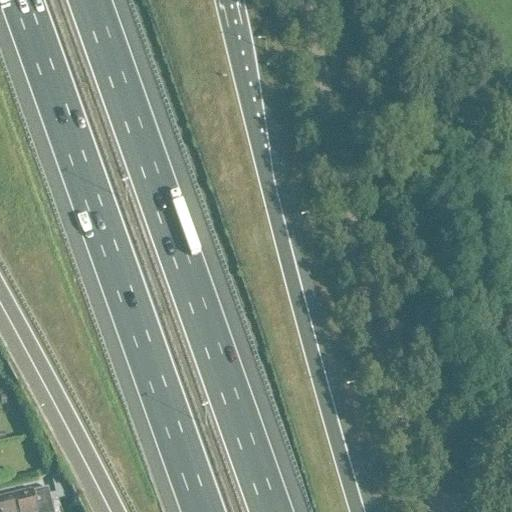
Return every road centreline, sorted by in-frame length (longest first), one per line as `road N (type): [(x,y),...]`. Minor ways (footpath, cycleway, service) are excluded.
road 1 (motorway): [(19,0),(200,511)]
road 2 (motorway): [(267,511),(87,0)]
road 3 (motorway): [(358,511),(223,0)]
road 4 (unclassified): [(422,511),(350,251),(302,0)]
road 5 (motorway): [(0,291),(115,511)]
